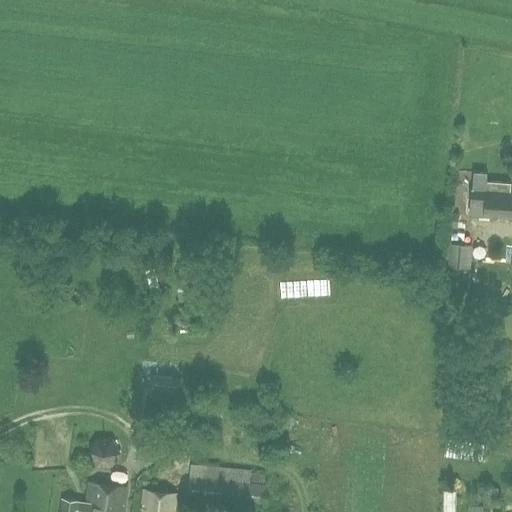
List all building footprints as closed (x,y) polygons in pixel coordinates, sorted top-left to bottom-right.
[(485,190),(472,190),(471,208),(451,207),(448,239),(473,241),(473,235),(469,235),(470,215),(511,218),(511,192),(510,192),(511,183),(485,181),(485,190)] [(467,245),(448,243),(446,267),(465,268),(467,245)] [(166,421),(168,400),(150,398),(148,419),(166,421)] [(120,453),(112,439),(96,438),(88,452),(95,466),(111,466),(120,453)] [(191,464),(189,477),(186,498),(263,506),(265,484),(249,482),(250,470),(191,464)] [(122,511),(126,488),(89,483),(87,503),(77,502),(77,500),(62,498),(60,511),(75,511),(76,509),(86,511),(85,511),(122,511)] [(173,511),(176,493),(144,489),(141,511),(173,511)]
